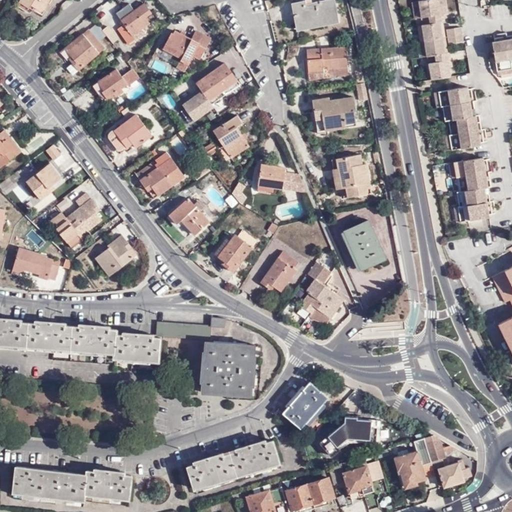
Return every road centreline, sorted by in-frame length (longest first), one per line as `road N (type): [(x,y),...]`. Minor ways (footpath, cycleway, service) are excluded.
road 1 (residential): [(0,444),(131,454),(247,418),(269,408),(308,346)]
road 2 (unclassified): [(17,59),(201,284)]
road 3 (tertiary): [(379,0),(428,247)]
road 4 (residential): [(477,30),(509,220)]
road 5 (residential): [(0,300),(163,303)]
road 6 (tertiary): [(493,389),(428,247)]
road 7 (residential): [(240,0),(284,119)]
